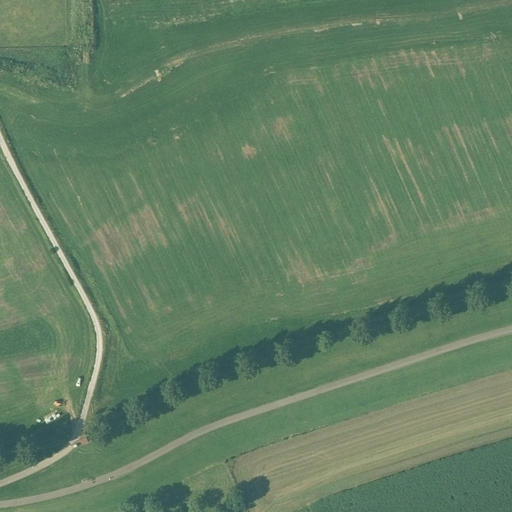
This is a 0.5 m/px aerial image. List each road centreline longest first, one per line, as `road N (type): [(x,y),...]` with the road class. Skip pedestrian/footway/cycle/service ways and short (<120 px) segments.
road 1 (unclassified): [(0,504),(55,495),(263,407),(511,330)]
road 2 (unclassified): [(0,142),(100,337),(71,444),(0,483)]
